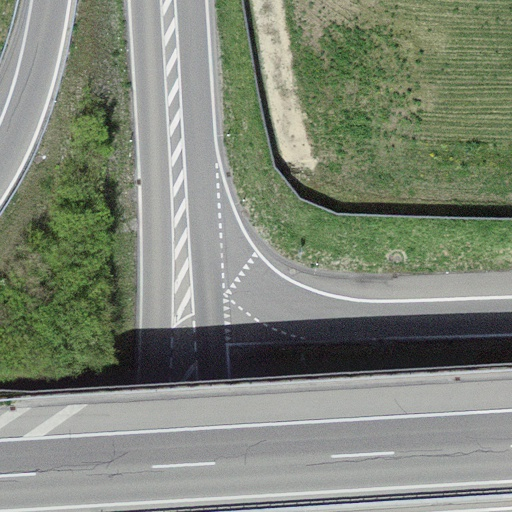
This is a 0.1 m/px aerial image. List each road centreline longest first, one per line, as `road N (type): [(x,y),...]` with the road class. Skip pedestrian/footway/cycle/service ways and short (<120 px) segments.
road 1 (motorway): [(511,445),(0,475)]
road 2 (motorway): [(511,316),(183,329)]
road 3 (motorway): [(49,0),(38,69),(0,165)]
road 4 (track): [(283,0),(305,171)]
